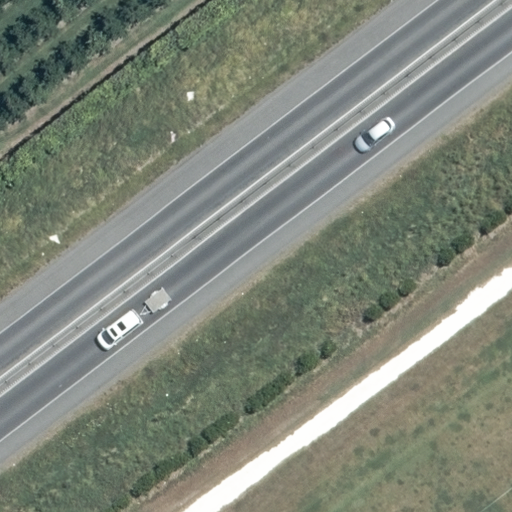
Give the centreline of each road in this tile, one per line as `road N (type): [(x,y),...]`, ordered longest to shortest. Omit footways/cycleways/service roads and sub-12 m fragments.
road 1 (trunk): [(511,34),(0,423)]
road 2 (trunk): [(0,352),(463,0)]
